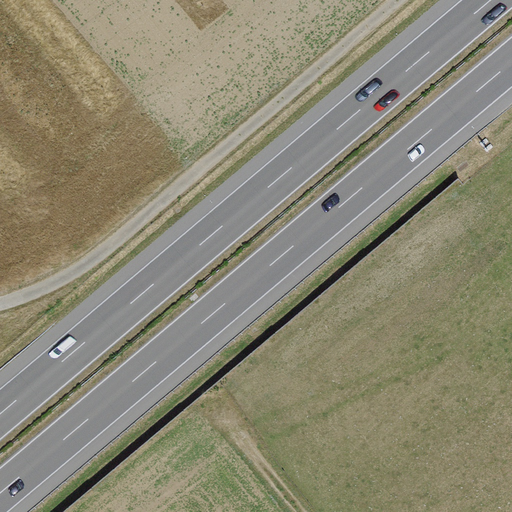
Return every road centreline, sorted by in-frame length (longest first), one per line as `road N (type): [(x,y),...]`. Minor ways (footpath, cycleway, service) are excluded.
road 1 (motorway): [(0,492),(511,61)]
road 2 (motorway): [(491,0),(0,414)]
